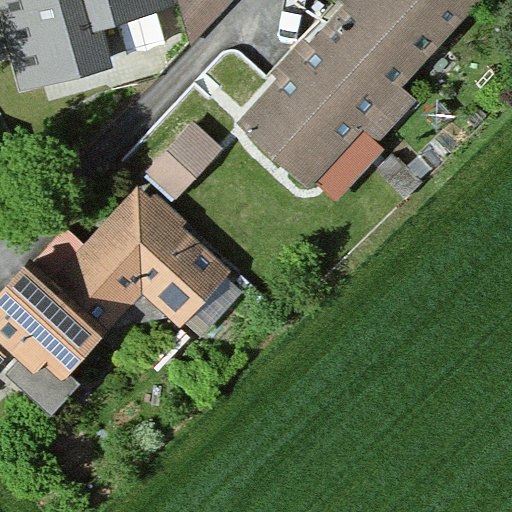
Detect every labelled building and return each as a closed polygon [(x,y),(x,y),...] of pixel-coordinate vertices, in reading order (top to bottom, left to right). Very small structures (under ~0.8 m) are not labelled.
[(0,0),(0,20),(14,70),(156,29),(148,0),(0,0)] [(231,0),(164,0),(153,12),(190,46),(231,0)] [(470,0),(348,0),(228,131),(296,193),(356,128),(372,143),(405,107),(387,91),(470,0)] [(217,143),(194,122),(143,178),(166,199),(217,143)] [(228,284),(126,181),(31,274),(10,253),(0,262),(0,358),(29,388),(136,283),(182,330),(228,284)]
